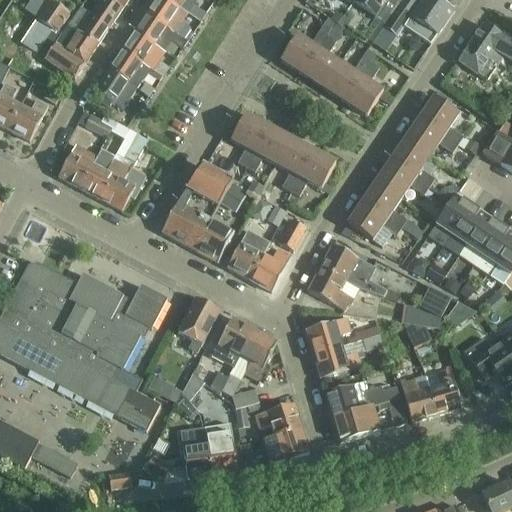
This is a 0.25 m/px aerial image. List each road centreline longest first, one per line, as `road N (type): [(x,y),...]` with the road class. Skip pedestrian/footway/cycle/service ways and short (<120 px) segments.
road 1 (residential): [(282,318),(333,219),(478,0)]
road 2 (residential): [(136,243),(286,0)]
road 3 (residential): [(147,0),(106,47),(27,185)]
road 4 (residential): [(329,470),(435,443),(511,409)]
road 5 (residential): [(282,318),(136,243)]
road 6 (residential): [(329,470),(282,318)]
road 7 (residential): [(136,243),(27,185)]
